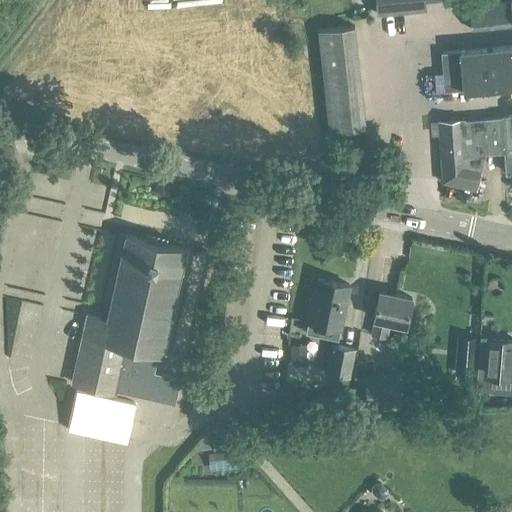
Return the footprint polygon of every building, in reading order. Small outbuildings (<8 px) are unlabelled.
[(375,0),(377,16),(427,11),(425,0),(375,0)] [(511,2),(470,6),(472,28),(511,24),(511,2)] [(355,26),(339,28),(319,30),(330,132),(365,128),(355,26)] [(511,45),(442,51),(446,89),(464,87),(464,90),(511,85),(511,45)] [(511,115),(466,119),(466,117),(438,119),(442,181),(475,189),(484,152),(505,151),(506,172),(511,171),(511,115)] [(471,214),(477,194),(455,187),(448,207),(471,214)] [(180,378),(154,373),(159,353),(161,354),(185,248),(127,235),(109,318),(89,313),(73,383),(112,392),(113,391),(174,404),(180,378)] [(317,277),(307,321),(324,324),(321,337),(338,340),(350,284),(317,277)] [(380,291),(374,320),(371,335),(387,339),(390,323),(406,326),(411,297),(380,291)] [(458,335),(454,374),(474,375),(477,337),(458,335)] [(511,337),(487,336),(484,376),(511,378),(511,337)] [(351,378),(355,357),(356,348),(330,343),(325,372),(351,378)] [(291,344),(290,364),(306,365),(306,359),(306,351),(307,345),(291,344)] [(398,371),(364,373),(365,375),(367,408),(400,406),(398,371)] [(376,413),(372,417),(372,419),(372,426),(377,429),(382,429),(386,426),(386,418),(386,416),(381,413),(376,413)] [(372,486),(372,492),(378,498),(384,498),(387,494),(388,488),(381,482),(376,483),(372,486)]
